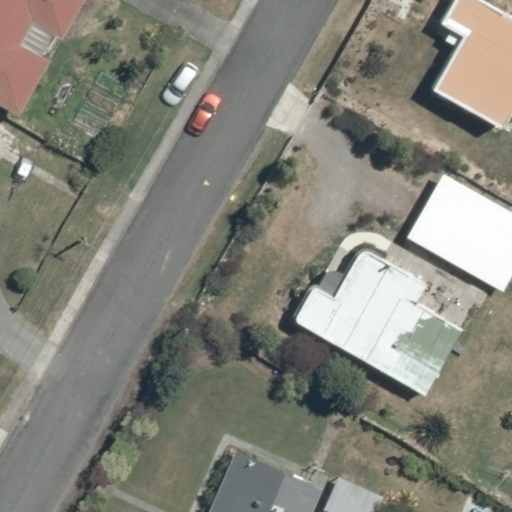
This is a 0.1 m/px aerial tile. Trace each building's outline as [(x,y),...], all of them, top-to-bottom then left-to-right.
[(0,0),(0,97),(27,112),(57,56),(31,42),(42,22),(74,39),(95,0),(0,0)] [(429,90),(497,128),(511,100),(511,19),(477,0),(451,0),(437,27),(457,38),(429,90)] [(511,204),(449,169),(410,235),(509,292),(511,287),(511,204)] [(316,288),(310,284),(293,316),(433,391),(489,285),(449,264),(445,271),(395,245),(390,255),(346,232),(316,288)] [(316,511),(329,485),(242,446),(212,511),(316,511)]
